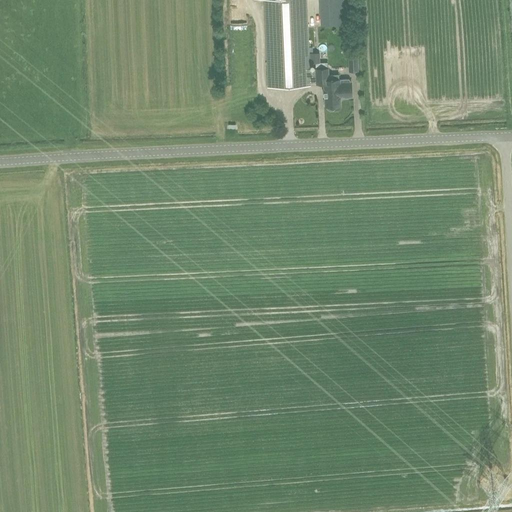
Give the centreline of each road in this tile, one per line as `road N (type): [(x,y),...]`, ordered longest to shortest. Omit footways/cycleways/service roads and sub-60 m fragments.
road 1 (tertiary): [(0,162),(504,137)]
road 2 (unclassified): [(511,258),(504,137)]
